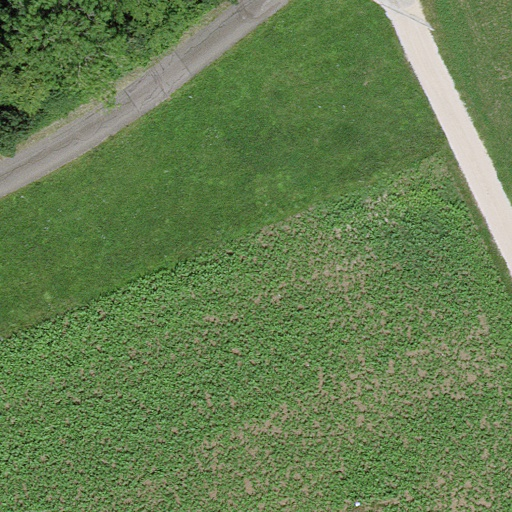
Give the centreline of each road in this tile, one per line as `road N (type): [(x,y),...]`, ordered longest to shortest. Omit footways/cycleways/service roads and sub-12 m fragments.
road 1 (unclassified): [(0,170),(74,135),(257,0)]
road 2 (track): [(511,248),(390,0)]
